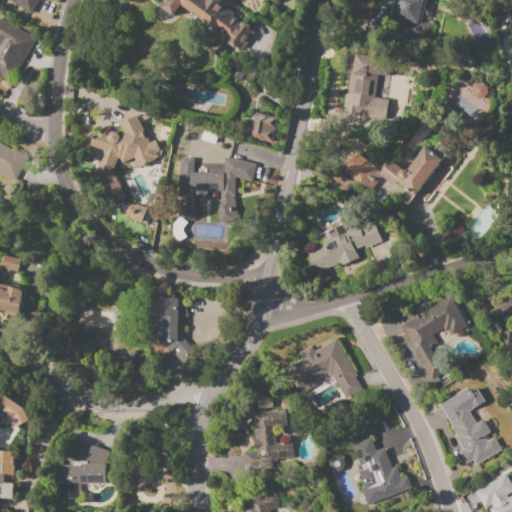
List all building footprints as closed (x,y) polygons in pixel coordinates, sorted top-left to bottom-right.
[(38,0),(29,14),(23,10),(19,17),(0,4),(0,2),(1,0),(38,0)] [(222,0),(224,1),(221,5),(225,8),(226,7),(234,12),(231,15),(239,21),(240,20),(242,22),(244,19),(252,25),(249,29),(254,32),(241,50),(236,46),(234,48),(226,42),(227,41),(219,35),(216,40),(205,31),(208,26),(181,6),(176,11),(172,16),(161,7),(164,2),(161,0),(222,0)] [(418,24),(393,18),(397,0),(425,0),(424,8),(422,8),(418,24)] [(0,19),(34,39),(18,67),(15,66),(7,81),(0,77),(0,19)] [(394,82),(378,79),(372,118),(341,113),(348,74),(340,72),(343,53),(355,55),(355,53),(398,61),(394,82)] [(449,82),(459,78),(464,70),(473,76),(469,83),(470,84),(465,92),(459,88),(452,91),(449,82)] [(479,100),(487,89),(475,80),(467,91),(479,100)] [(254,113),(264,115),(264,114),(269,115),(277,117),(272,142),(249,138),(254,113)] [(107,135),(108,134),(110,132),(112,131),(114,132),(116,133),(118,134),(118,136),(123,133),(118,124),(134,116),(149,142),(154,140),(159,149),(157,150),(160,156),(146,164),(144,160),(136,164),(132,157),(122,163),(115,161),(112,171),(125,199),(114,204),(112,198),(109,199),(101,181),(98,182),(94,174),(102,149),(90,146),(94,131),(107,135)] [(406,171),(424,147),(432,152),(438,143),(449,151),(442,160),(450,166),(441,177),(447,181),(437,194),(431,190),(423,202),(414,195),(407,204),(398,197),(405,188),(396,181),(393,185),(381,176),(369,190),(343,170),(357,152),(381,171),(390,160),(403,170),(404,170),(406,170),(406,171)] [(14,180),(0,171),(0,145),(25,160),(14,180)] [(232,194),(236,218),(218,221),(214,193),(193,193),(193,208),(195,208),(195,218),(177,217),(178,174),(223,175),(223,157),(233,157),(255,164),(250,182),(234,177),(234,194),(232,194)] [(121,215),(140,222),(145,208),(126,201),(121,215)] [(306,252),(322,245),(321,242),(328,239),(325,232),(343,225),(346,232),(372,221),(381,241),(364,249),(362,246),(354,249),(358,259),(341,266),(340,263),(315,273),(306,252)] [(0,263),(0,268),(16,270),(17,258),(1,256),(0,263)] [(0,283),(9,285),(9,284),(18,286),(18,287),(25,289),(20,314),(0,309),(0,283)] [(158,315),(155,314),(156,297),(187,299),(186,312),(183,312),(182,337),(194,352),(182,362),(175,354),(178,352),(174,347),(169,352),(164,346),(163,348),(157,340),(155,340),(156,329),(157,329),(158,315)] [(400,326),(417,316),(412,309),(424,302),(428,310),(449,297),(466,326),(452,334),(449,329),(446,331),(443,328),(432,334),(437,342),(429,347),(436,359),(441,356),(448,369),(431,379),(428,375),(427,375),(421,365),(422,364),(400,326)] [(496,309),(511,300),(511,311),(501,318),(496,309)] [(283,369),(302,358),(299,353),(311,345),(315,351),(336,339),(357,375),(354,377),(362,390),(344,399),(331,375),(329,376),(327,373),(313,380),(316,385),(298,395),(283,369)] [(439,404),(466,388),(469,393),(478,387),(486,401),(468,411),(475,423),(483,418),(491,432),(483,437),(486,441),(493,437),(500,450),(475,465),(472,460),(465,464),(457,451),(461,449),(454,436),(455,435),(450,426),(452,425),(439,404)] [(257,408),(257,395),(271,395),(271,408),(257,408)] [(0,412),(20,424),(27,412),(0,396),(0,412)] [(253,413),(284,410),(286,426),(274,427),(275,444),(291,442),(292,458),(270,460),(271,468),(244,470),(242,452),(254,451),(253,439),(255,439),(253,413)] [(352,445),(371,437),(376,451),(383,448),(391,468),(396,466),(400,479),(406,476),(411,488),(366,506),(360,489),(364,487),(358,472),(362,471),(352,445)] [(91,445),(108,451),(103,464),(105,464),(105,483),(57,483),(58,465),(71,465),(71,461),(85,461),(91,445)] [(0,450),(10,451),(10,456),(14,456),(13,475),(9,475),(8,483),(13,483),(12,498),(0,497),(0,450)] [(344,464),(344,461),(342,459),(339,457),(337,457),(334,457),(331,459),(330,461),(329,464),(330,467),(331,470),(334,471),(337,472),(339,471),(342,470),(344,467),(344,464)] [(474,492),(505,474),(511,486),(511,491),(510,493),(509,492),(506,494),(508,498),(511,496),(511,511),(489,511),(488,509),(492,507),(490,504),(483,508),(474,492)] [(247,498),(277,494),(279,508),(269,509),(269,511),(243,511),(243,504),(248,503),(247,498)]
